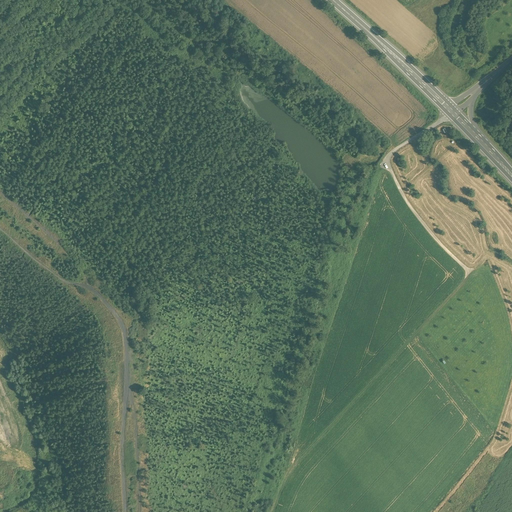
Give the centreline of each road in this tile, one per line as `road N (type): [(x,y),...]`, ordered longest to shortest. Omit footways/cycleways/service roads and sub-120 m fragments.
road 1 (track): [(0,225),(62,279),(92,289),(119,319),(125,511)]
road 2 (track): [(451,111),(386,163),(434,239),(469,273)]
road 3 (primary): [(331,0),(451,111)]
